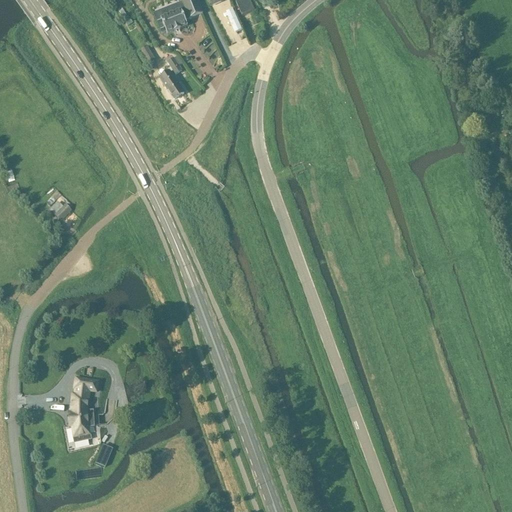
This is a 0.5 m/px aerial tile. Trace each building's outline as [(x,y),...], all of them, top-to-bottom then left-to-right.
[(164,25),(159,26),(162,35),(167,33),(167,35),(175,32),(181,30),(181,29),(188,27),(186,21),(190,20),(203,15),(197,0),(188,0),(182,2),(185,11),(182,12),(182,11),(162,19),(164,25)] [(249,0),(241,0),(236,2),(242,17),(255,11),(249,0)] [(233,9),(226,13),(235,33),(235,34),(242,30),(233,9)] [(141,51),(149,65),(156,61),(147,47),(141,51)] [(167,63),(175,75),(182,71),(174,58),(167,63)] [(174,100),(184,93),(169,71),(160,78),(174,100)] [(497,115),(498,115),(508,111),(506,104),(494,108),(497,115)] [(64,205),(62,207),(57,202),(49,211),(60,222),(71,211),(64,205)] [(95,422),(96,400),(93,399),(94,393),(95,385),(77,382),(76,388),(78,389),(76,398),(73,398),(73,406),(73,416),(68,416),(69,427),(74,427),(78,449),(99,444),(95,422)]
